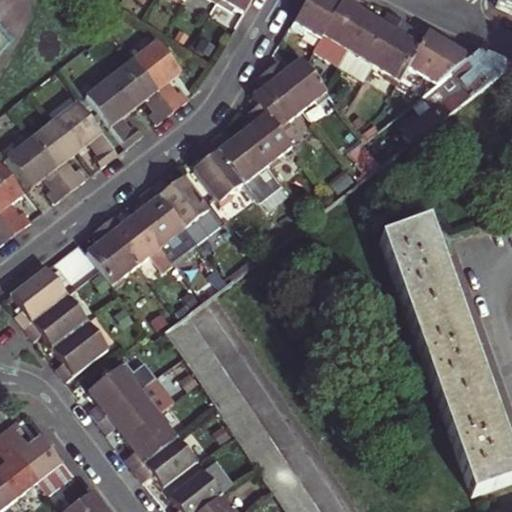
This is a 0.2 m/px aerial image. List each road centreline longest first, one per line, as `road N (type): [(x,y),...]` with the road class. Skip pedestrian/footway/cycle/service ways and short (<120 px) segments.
road 1 (residential): [(273,0),(204,114),(0,274)]
road 2 (residential): [(0,376),(44,394),(135,511)]
